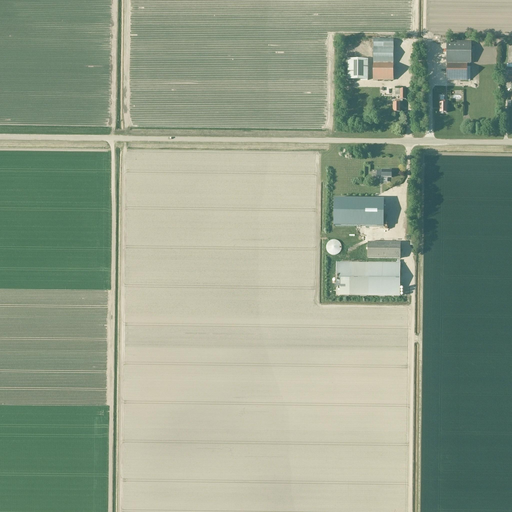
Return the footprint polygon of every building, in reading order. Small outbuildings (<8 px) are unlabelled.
[(373,48),(394,48),(394,40),(373,40),(373,48)] [(447,43),(447,81),(470,81),(470,67),(467,67),(467,64),(470,64),(470,43),(447,43)] [(393,64),(394,48),(373,48),(373,63),(393,63),(393,64)] [(348,59),(348,80),(368,80),(368,60),(348,59)] [(393,81),(393,64),(393,63),(373,63),(373,80),(393,81)] [(393,113),(400,113),(400,104),(399,104),(399,103),(402,103),(402,100),(406,100),(406,90),(399,90),(399,101),(395,101),(395,104),(393,104),(393,113)] [(384,227),(384,200),(334,200),(334,227),(384,227)] [(335,240),(334,240),(333,240),(332,241),(331,241),(330,241),(329,242),(329,243),(328,243),(328,244),(327,244),(327,245),(327,246),(326,247),(326,248),(326,249),(327,250),(327,251),(327,252),(328,252),(328,253),(329,254),(330,254),(330,255),(331,255),(332,256),(333,256),(334,256),(335,256),(336,256),(338,255),(339,255),(339,254),(340,254),(340,253),(341,252),(341,251),(342,250),(342,249),(342,248),(342,247),(342,246),(341,245),(341,244),(340,243),(340,242),(339,242),(338,242),(338,241),(337,241),(336,240),(335,240)] [(368,243),(368,258),(400,259),(400,244),(368,243)] [(400,263),(336,262),(336,296),(400,297),(400,263)]
